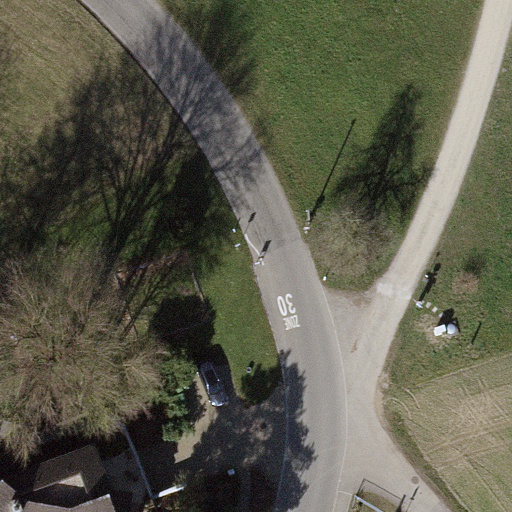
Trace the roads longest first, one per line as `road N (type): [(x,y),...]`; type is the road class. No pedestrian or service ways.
road 1 (tertiary): [(119,0),(155,34),(254,205),(306,329),(318,407)]
road 2 (track): [(318,407),(385,311),(428,227),(501,0)]
road 3 (residential): [(428,511),(318,407)]
